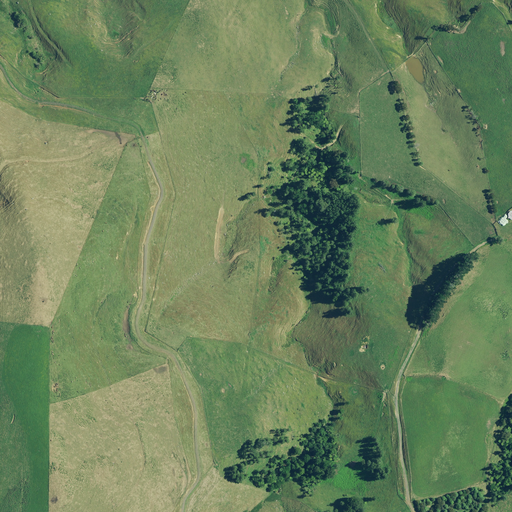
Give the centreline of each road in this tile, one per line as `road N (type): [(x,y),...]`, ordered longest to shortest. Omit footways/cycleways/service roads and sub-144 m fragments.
road 1 (track): [(183,511),(199,471),(189,385),(170,353),(150,348),(137,333),(161,190),(142,137),(135,124),(19,95),(0,70)]
road 2 (track): [(414,511),(401,460),(400,371),(468,255),(485,242)]
